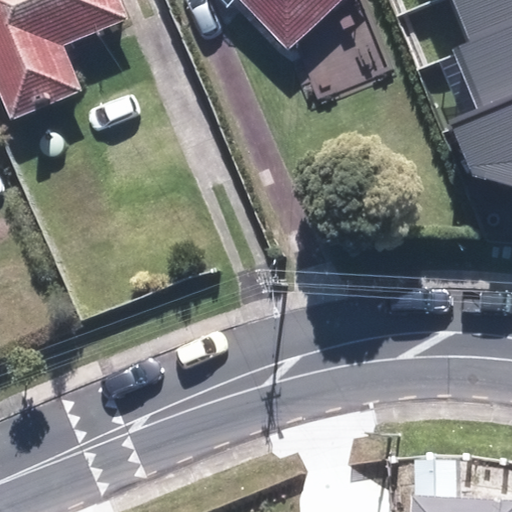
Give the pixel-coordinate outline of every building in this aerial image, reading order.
[(141,16),(134,0),(0,0),(0,68),(19,116),(95,86),(78,41),(141,16)] [(241,0),(253,0),(299,50),(355,0),(228,0),(235,6),(241,0)] [(511,0),(452,0),(469,41),(511,25),(511,0)] [(511,25),(469,41),(452,49),(476,112),(511,100),(511,25)] [(511,189),(511,100),(476,112),(450,122),(475,179),(511,189)] [(511,511),(511,499),(412,494),(411,511),(511,511)]
